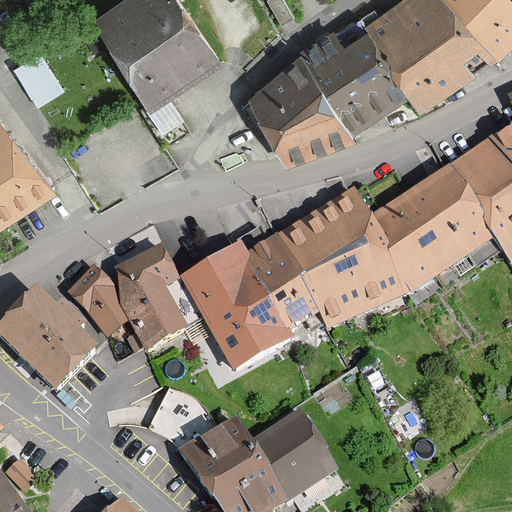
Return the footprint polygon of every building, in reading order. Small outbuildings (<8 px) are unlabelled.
[(225,63),(182,0),(124,0),(94,20),(155,113),(145,119),(166,150),(195,131),(173,98),(225,63)] [(296,19),(285,0),(270,0),(266,2),(281,28),(296,19)] [(445,0),(404,0),(370,27),(411,96),(425,113),(503,60),(445,0)] [(511,0),(445,0),(503,60),(511,51),(511,0)] [(364,19),(310,53),(356,127),(411,96),(370,27),(364,19)] [(106,50),(91,27),(76,37),(91,60),(106,50)] [(310,53),(253,99),(285,156),(362,136),(356,127),(310,53)] [(0,230),(54,196),(0,117),(0,230)] [(511,136),(496,147),(511,172),(511,136)] [(511,172),(496,147),(454,173),(500,245),(511,263),(511,172)] [(500,245),(454,173),(376,223),(357,195),(346,201),(411,303),(500,245)] [(411,303),(346,201),(279,241),(326,324),(334,337),(411,303)] [(326,324),(279,241),(274,245),(266,231),(243,243),(296,339),(326,324)] [(296,339),(243,243),(229,250),(236,260),(186,282),(172,289),(194,341),(211,333),(233,378),(300,346),(296,339)] [(172,289),(186,282),(166,248),(118,271),(137,308),(125,316),(131,327),(154,366),(194,341),(172,289)] [(131,327),(125,316),(98,276),(73,294),(107,342),(131,327)] [(54,309),(35,292),(0,330),(0,342),(59,395),(99,350),(77,331),(84,323),(60,302),(54,309)] [(255,446),(238,424),(216,440),(198,411),(173,397),(156,431),(172,442),(185,456),(223,511),(296,511),(346,475),(299,413),(255,446)] [(0,511),(28,511),(0,473),(0,511)] [(136,511),(127,502),(116,511),(136,511)]
